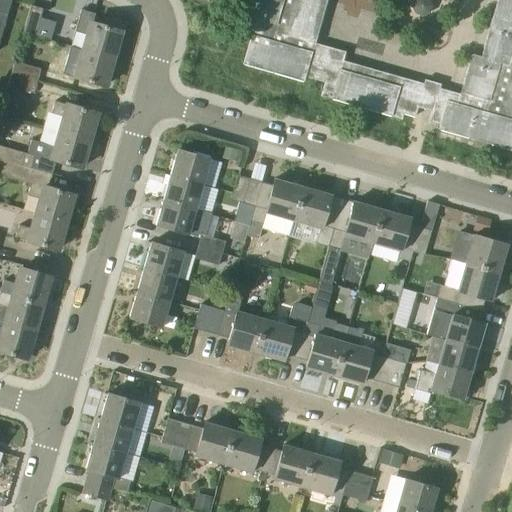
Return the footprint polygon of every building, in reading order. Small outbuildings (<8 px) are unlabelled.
[(11,0),(0,0),(0,39),(0,38),(11,0)] [(439,130),(511,151),(511,0),(496,0),(480,57),(471,54),(460,95),(439,89),(440,85),(424,80),(423,84),(343,61),(345,52),(315,43),(327,0),(251,0),(247,17),(256,20),(243,65),(303,82),(305,77),(324,83),(320,97),(402,120),(403,114),(414,117),(417,108),(431,112),(428,122),(440,125),(439,130)] [(23,33),(35,37),(43,9),(31,6),(23,33)] [(88,37),(84,51),(113,59),(121,31),(91,23),(78,19),(74,33),(88,37)] [(105,87),(113,59),(84,51),(80,66),(66,62),(63,74),(105,87)] [(36,82),(40,69),(15,62),(11,75),(36,82)] [(32,94),(36,82),(11,75),(8,87),(32,94)] [(59,133),(89,141),(97,113),(67,105),(55,101),(51,114),(63,117),(59,133)] [(27,149),(29,139),(22,137),(25,122),(8,118),(4,136),(18,139),(16,146),(27,149)] [(0,158),(51,174),(55,161),(81,168),(89,141),(59,133),(55,147),(31,140),(27,153),(0,145),(0,158)] [(235,162),(239,151),(226,146),(222,158),(235,162)] [(170,175),(203,185),(210,160),(177,150),(170,175)] [(36,214),(65,223),(73,195),(47,188),(51,174),(0,158),(0,174),(31,183),(27,196),(40,199),(36,214)] [(195,210),(203,185),(170,175),(163,200),(195,210)] [(243,203),(249,179),(238,176),(231,200),(243,203)] [(254,206),(261,182),(249,179),(243,203),(254,206)] [(292,221),(303,187),(275,179),(273,186),(261,182),(254,206),(250,221),(263,225),(265,214),(292,221)] [(332,229),(342,199),(330,196),(331,195),(303,187),(292,221),(320,229),(316,244),(328,247),(333,230),(332,229)] [(333,230),(328,247),(340,251),(344,236),(371,244),(381,209),(354,202),(342,199),(332,229),(333,230)] [(156,225),(188,235),(197,237),(198,232),(205,234),(210,214),(195,210),(163,200),(156,225)] [(412,252),(419,228),(408,224),(410,217),(381,209),(371,244),(400,252),(398,258),(410,261),(412,252)] [(28,241),(28,242),(57,250),(65,223),(36,214),(31,229),(19,225),(15,238),(28,241)] [(473,231),(486,234),(490,220),(481,217),(476,216),(473,231)] [(249,226),(246,235),(258,239),(261,230),(263,225),(250,221),(249,226)] [(419,228),(412,252),(424,255),(431,231),(419,228)] [(221,254),(225,242),(201,235),(197,247),(221,254)] [(465,263),(499,273),(507,245),(472,236),(465,263)] [(176,278),(184,252),(151,243),(143,268),(176,278)] [(218,266),(221,254),(197,247),(194,259),(218,266)] [(465,263),(452,260),(444,287),(440,286),(437,298),(481,310),(484,299),(491,301),(499,273),(465,263)] [(16,280),(18,265),(7,263),(4,278),(16,280)] [(335,268),(323,265),(319,281),(330,285),(335,268)] [(169,302),(176,278),(143,268),(136,293),(169,302)] [(0,291),(0,292),(42,304),(50,277),(21,269),(16,284),(3,280),(0,291)] [(407,326),(417,291),(403,288),(394,322),(407,326)] [(34,331),(42,304),(0,292),(0,305),(10,308),(5,323),(34,331)] [(162,328),(169,302),(136,293),(129,318),(162,328)] [(481,310),(437,298),(422,294),(419,307),(443,314),(437,337),(478,349),(484,324),(478,322),(481,310)] [(264,319),(237,311),(240,301),(228,297),(224,311),(217,336),(229,339),(227,346),(254,354),(264,319)] [(295,358),(310,308),(298,304),(293,307),(287,326),(264,319),(254,354),(283,362),(285,355),(295,358)] [(205,332),(212,308),(200,305),(193,329),(205,332)] [(217,336),(224,311),(212,308),(205,332),(217,336)] [(347,326),(336,322),(331,338),(317,334),(319,326),(307,323),(311,308),(310,308),(295,358),(307,362),(306,369),(333,377),(347,326)] [(0,351),(26,359),(34,331),(5,323),(1,338),(0,337),(0,351)] [(358,346),(363,330),(347,326),(333,377),(361,385),(363,378),(374,381),(381,356),(371,353),(371,350),(358,346)] [(478,349),(437,337),(432,336),(425,361),(470,374),(478,349)] [(405,364),(410,349),(385,342),(381,356),(374,381),(386,385),(393,361),(405,364)] [(398,388),(405,364),(393,361),(386,385),(398,388)] [(463,399),(470,374),(425,361),(423,371),(420,370),(414,390),(430,394),(431,390),(463,399)] [(100,419),(133,428),(140,403),(107,394),(100,419)] [(100,419),(93,444),(126,453),(133,428),(100,419)] [(172,447),(179,422),(168,419),(160,443),(172,447)] [(183,450),(191,425),(179,422),(172,447),(183,450)] [(222,465),(232,430),(205,422),(203,429),(191,425),(183,450),(196,453),(194,457),(222,465)] [(263,473),(269,452),(258,449),(261,438),(232,430),(222,465),(250,473),(252,469),(263,473)] [(119,478),(126,453),(93,444),(85,469),(89,470),(86,482),(110,489),(110,488),(127,493),(130,481),(119,478)] [(301,488),(311,453),(284,445),(281,455),(269,452),(263,473),(274,476),(273,480),(301,488)] [(399,470),(403,456),(381,450),(378,463),(399,470)] [(330,492),(341,495),(348,471),(337,468),(339,461),(311,453),(301,488),(329,496),(330,492)] [(352,498),(360,474),(348,471),(341,495),(352,498)] [(360,474),(352,498),(366,502),(372,478),(360,474)] [(397,504),(423,511),(430,511),(437,489),(404,479),(397,504)] [(106,501),(110,489),(86,482),(82,494),(106,501)] [(330,492),(329,496),(335,497),(333,505),(338,507),(341,495),(330,492)] [(196,494),(192,510),(203,511),(208,511),(211,497),(196,494)]
